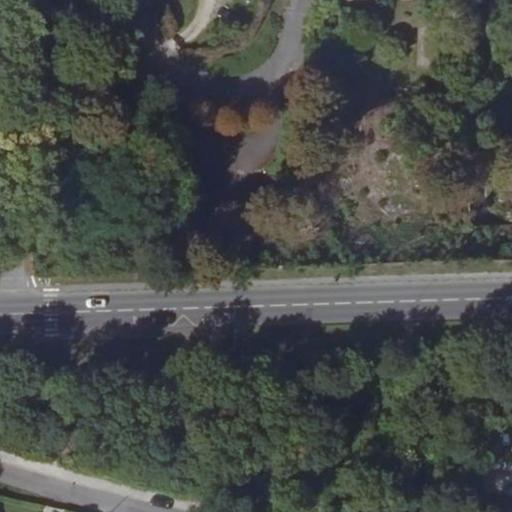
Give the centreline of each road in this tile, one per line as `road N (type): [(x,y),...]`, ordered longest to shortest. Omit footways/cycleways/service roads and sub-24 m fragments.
road 1 (primary): [(511,298),(16,313)]
road 2 (unclassified): [(0,138),(16,313)]
road 3 (residential): [(0,480),(149,511)]
